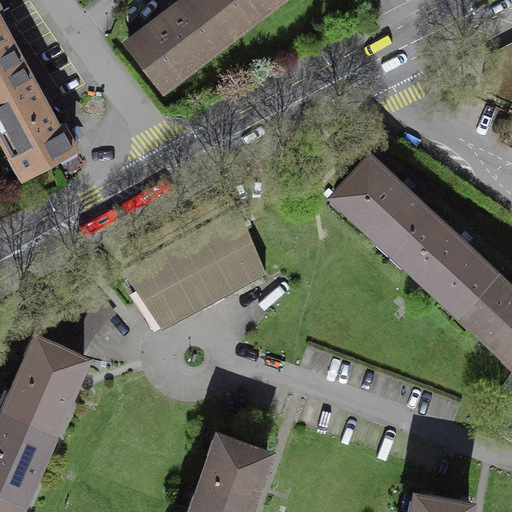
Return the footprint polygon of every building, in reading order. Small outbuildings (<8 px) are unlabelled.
[(0,0),(0,83),(39,62),(7,0),(0,0)] [(164,100),(241,39),(209,0),(182,0),(122,48),(164,100)] [(209,0),(241,39),(289,0),(209,0)] [(511,48),(492,59),(488,88),(511,97),(511,48)] [(82,149),(39,62),(0,83),(0,138),(20,179),(82,149)] [(385,244),(427,199),(370,148),(328,193),(385,244)] [(453,306),(495,261),(427,199),(385,244),(453,306)] [(148,256),(126,268),(161,332),(179,322),(269,272),(233,208),(148,256)] [(511,276),(495,261),(453,306),(511,359),(511,276)] [(113,309),(95,284),(80,296),(63,314),(50,336),(81,350),(88,336),(100,321),(113,309)] [(50,336),(36,329),(2,403),(63,430),(96,356),(81,350),(50,336)] [(511,376),(486,411),(511,431),(511,376)] [(63,430),(2,403),(0,408),(0,492),(29,506),(63,430)] [(198,494),(249,511),(258,511),(279,453),(220,432),(198,494)] [(413,511),(468,511),(470,501),(417,491),(413,511)] [(0,511),(26,511),(29,506),(0,492),(0,511)] [(249,511),(198,494),(191,511),(249,511)]
